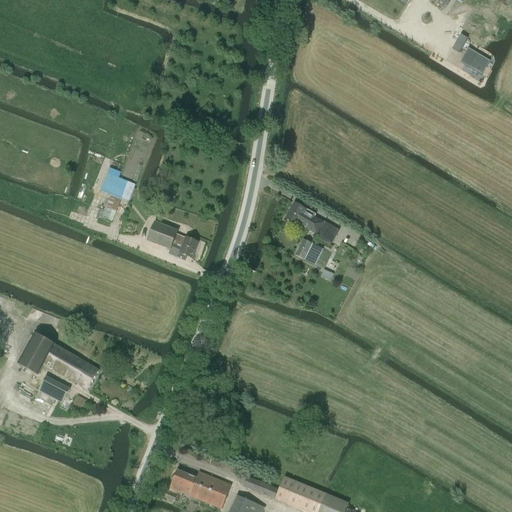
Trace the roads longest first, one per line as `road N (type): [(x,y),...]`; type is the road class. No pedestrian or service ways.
road 1 (secondary): [(129,511),(222,282),(283,0)]
road 2 (track): [(160,435),(136,418),(46,421),(0,404)]
